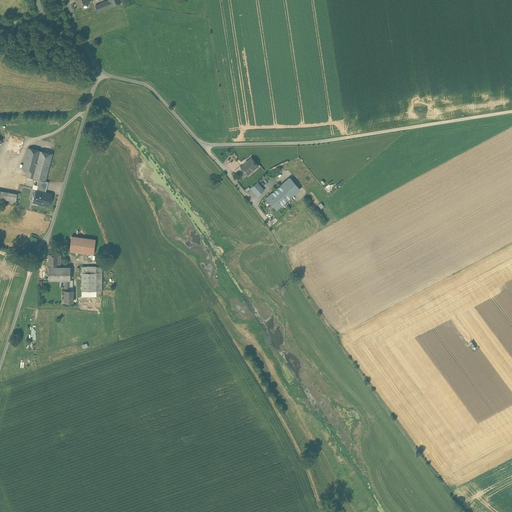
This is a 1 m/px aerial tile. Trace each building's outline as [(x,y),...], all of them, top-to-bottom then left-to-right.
[(97,12),(111,6),(108,0),(106,0),(94,5),(97,12)] [(52,154),(28,148),(22,170),(28,171),(26,177),(38,180),(41,181),(45,182),(45,181),(52,154)] [(241,166),(240,167),(244,171),(247,175),(254,169),(252,167),(255,164),(250,159),(251,158),(251,157),(241,166)] [(240,166),(235,170),(239,175),(244,171),(240,167),(241,166),(240,166)] [(289,178),(267,197),(276,209),(299,189),(289,178)] [(46,190),(39,188),(41,181),(38,180),(37,185),(38,186),(34,201),(38,202),(38,203),(49,206),(52,194),(45,193),(46,190)] [(45,182),(41,181),(39,188),(46,190),(48,182),(45,181),(45,182)] [(264,190),(258,182),(251,188),(257,196),(264,190)] [(17,194),(0,190),(0,198),(16,202),(17,194)] [(95,239),(71,236),(69,251),(93,254),(95,239)] [(61,254),(48,254),(48,280),(62,280),(69,280),(70,280),(70,267),(61,267),(61,254)] [(96,267),(82,267),(82,291),(101,291),(101,273),(96,273),(96,267)] [(69,280),(62,280),(62,283),(65,283),(65,290),(64,290),(64,302),(73,302),(73,290),(69,290),(69,280)]
